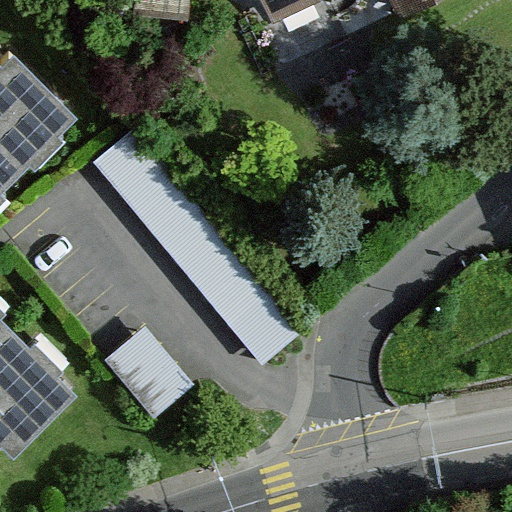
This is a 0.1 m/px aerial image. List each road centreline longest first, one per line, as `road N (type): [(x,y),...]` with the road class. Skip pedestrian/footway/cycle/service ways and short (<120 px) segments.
road 1 (residential): [(511,193),(408,274),(356,327),(346,347),(342,401),(354,469)]
road 2 (tertiary): [(511,441),(354,469)]
road 3 (tertiary): [(354,469),(207,511)]
